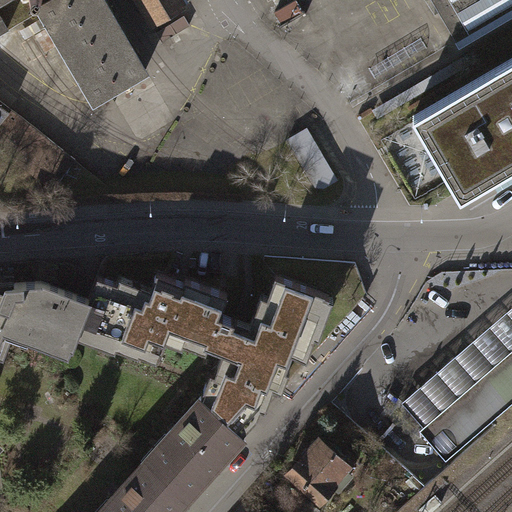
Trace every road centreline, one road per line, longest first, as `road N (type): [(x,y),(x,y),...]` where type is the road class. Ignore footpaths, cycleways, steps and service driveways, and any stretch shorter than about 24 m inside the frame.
road 1 (residential): [(0,240),(191,227),(400,239)]
road 2 (residential): [(400,239),(386,305),(210,511)]
